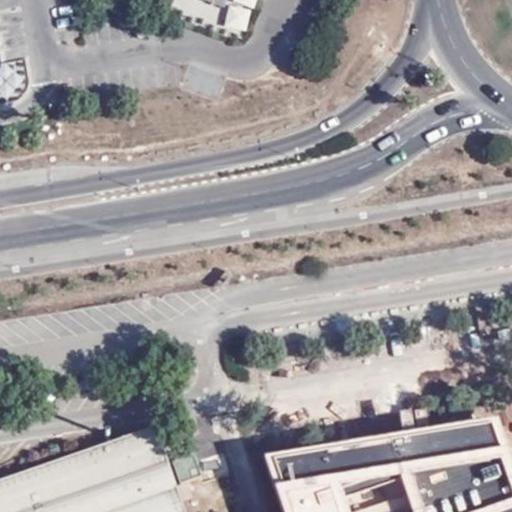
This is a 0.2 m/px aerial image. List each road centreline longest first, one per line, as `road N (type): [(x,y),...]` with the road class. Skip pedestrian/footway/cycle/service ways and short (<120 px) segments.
road 1 (secondary): [(0,235),(320,180),(442,116),(507,102)]
road 2 (secondary): [(437,0),(402,69),(340,121),(111,184),(0,199)]
road 3 (unknown): [(46,0),(57,41),(92,52),(241,42),(263,34),(293,0)]
road 4 (secondary): [(438,0),(451,38),(507,102)]
